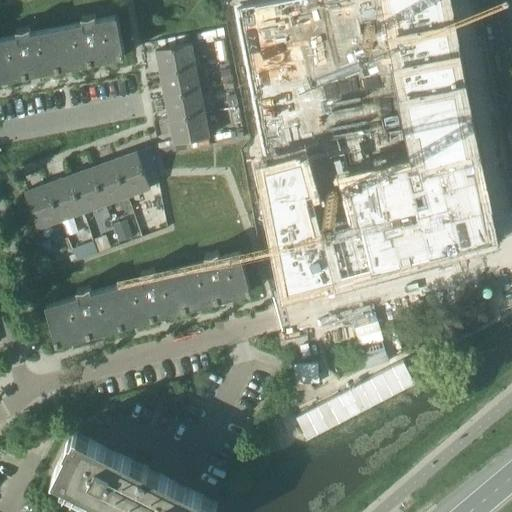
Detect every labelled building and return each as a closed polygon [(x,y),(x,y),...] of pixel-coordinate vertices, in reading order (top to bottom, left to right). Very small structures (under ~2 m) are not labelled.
[(444,0),(260,0),(233,5),(288,289),(490,235),(444,0)] [(82,21),(56,26),(64,66),(124,55),(116,14),(95,18),(94,12),(87,15),(81,14),(82,21)] [(0,78),(64,66),(56,26),(30,31),(29,24),(22,28),(15,27),(17,34),(0,36),(0,78)] [(190,41),(155,48),(160,72),(195,65),(190,41)] [(195,65),(160,72),(164,95),(200,88),(195,65)] [(232,82),(229,69),(220,71),(223,84),(232,82)] [(200,88),(164,95),(169,119),(204,112),(202,99),(200,88)] [(237,106),(235,93),(226,95),(228,107),(237,106)] [(173,140),(158,143),(161,155),(191,149),(189,139),(195,138),(197,146),(210,143),(204,112),(169,119),(173,140)] [(234,139),(232,131),(214,135),(215,143),(234,139)] [(155,159),(152,146),(137,151),(150,187),(159,183),(155,159)] [(114,158),(127,195),(150,187),(137,151),(136,150),(114,158)] [(114,158),(91,166),(105,203),(127,195),(114,158)] [(105,203),(91,166),(69,174),(82,211),(105,203)] [(69,174),(46,182),(60,219),(82,211),(69,174)] [(60,219),(46,182),(24,190),(37,227),(60,219)] [(130,230),(117,235),(120,242),(133,238),(130,230)] [(87,256),(83,245),(72,249),(76,260),(87,256)] [(183,264),(194,304),(250,289),(239,250),(219,255),(217,249),(211,252),(204,252),(206,258),(183,264)] [(51,268),(47,256),(33,261),(37,273),(51,268)] [(142,276),(119,282),(130,322),(194,304),(183,264),(155,272),(153,266),(147,270),(140,270),(142,276)] [(130,322),(119,282),(90,290),(89,283),(82,287),(76,287),(78,293),(45,302),(56,342),(130,322)] [(130,457),(116,450),(117,448),(104,442),(103,444),(90,437),(88,442),(76,436),(78,431),(74,429),(52,473),(124,509),(146,465),(141,463),(139,468),(128,462),(130,457)] [(202,493),(188,487),(189,485),(177,479),(176,480),(162,473),(159,478),(148,472),(150,468),(146,465),(124,509),(129,511),(211,511),(217,501),(214,499),(212,504),(199,498),(202,493)]
